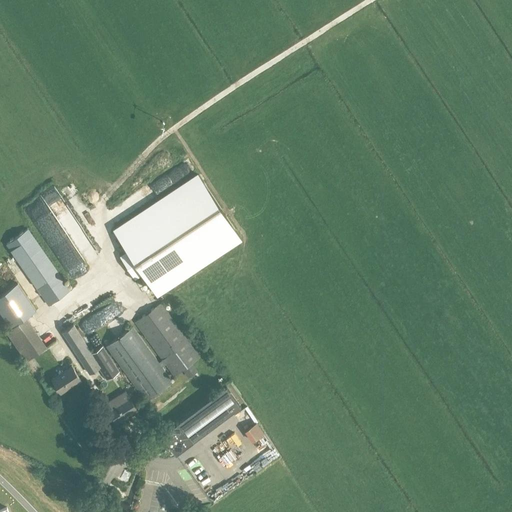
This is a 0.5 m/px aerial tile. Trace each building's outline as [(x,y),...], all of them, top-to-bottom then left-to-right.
[(120,256),(134,277),(142,272),(156,293),(241,237),(199,174),(114,230),(128,251),(120,256)] [(66,212),(71,208),(59,190),(45,199),(56,216),(60,214),(62,216),(66,213),(66,212)] [(49,304),(70,290),(27,229),(6,243),(49,304)] [(26,316),(36,309),(17,282),(0,294),(0,309),(11,326),(26,316)] [(162,365),(166,362),(174,374),(183,368),(189,376),(196,371),(190,362),(199,356),(160,303),(135,321),(163,358),(159,361),(133,326),(107,345),(146,399),(173,380),(162,365)] [(46,345),(26,316),(11,326),(6,330),(26,359),(46,345)] [(103,345),(92,352),(73,324),(62,331),(90,373),(98,367),(107,379),(119,370),(103,345)] [(61,392),(80,379),(72,365),(52,378),(61,392)] [(175,452),(239,404),(225,385),(161,433),(175,452)] [(137,409),(128,395),(125,390),(119,394),(105,402),(109,408),(117,422),(137,409)] [(234,412),(257,444),(269,436),(246,404),(234,412)]
